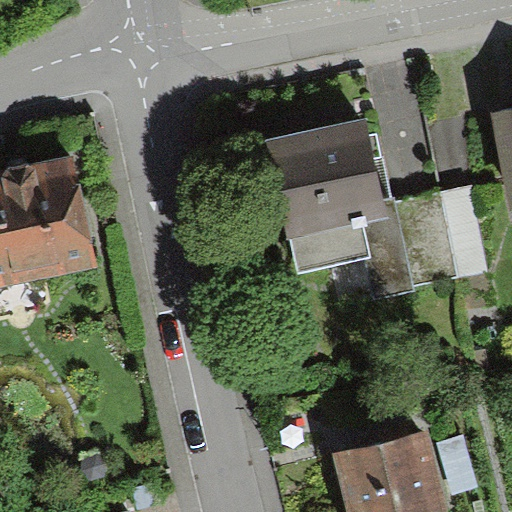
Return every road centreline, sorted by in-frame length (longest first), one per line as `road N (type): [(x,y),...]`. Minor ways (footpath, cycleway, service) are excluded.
road 1 (residential): [(127,59),(232,511)]
road 2 (residential): [(127,59),(437,0)]
road 3 (residential): [(0,109),(127,59)]
